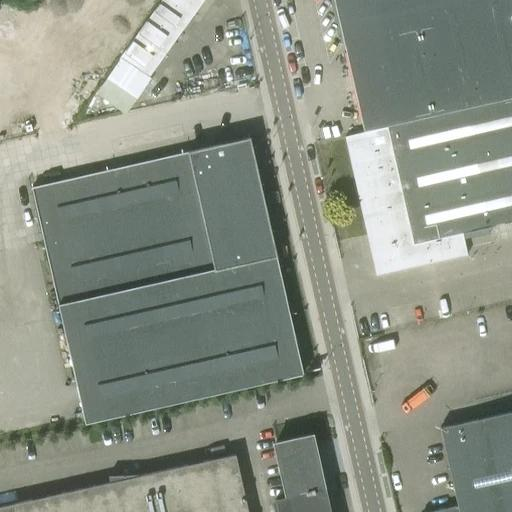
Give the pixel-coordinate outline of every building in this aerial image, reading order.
[(160,0),(118,59),(141,75),(194,0),(160,0)] [(350,72),(363,132),(511,97),(511,0),(334,0),(342,34),(337,42),(344,47),(340,54),(347,59),(342,67),(350,72)] [(511,97),(363,132),(345,137),(345,138),(346,138),(376,275),(376,276),(467,255),(462,233),(511,221),(511,97)] [(31,187),(84,424),(303,374),(275,253),(249,138),(130,165),(129,161),(110,165),(111,169),(31,187)] [(511,511),(511,411),(439,428),(457,506),(429,511),(511,511)] [(327,511),(310,435),(275,443),(287,498),(274,501),(276,511),(327,511)] [(0,511),(247,511),(235,454),(0,506),(0,511)]
